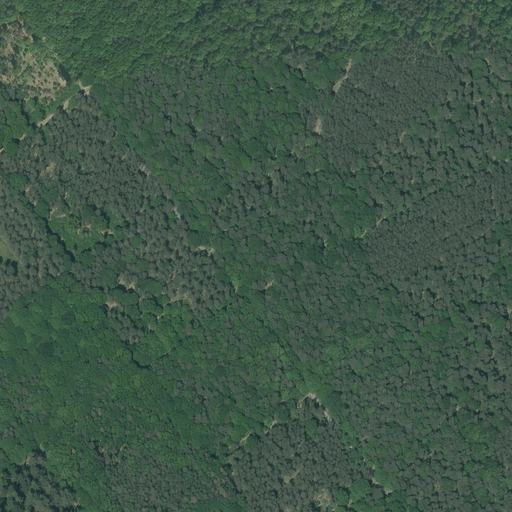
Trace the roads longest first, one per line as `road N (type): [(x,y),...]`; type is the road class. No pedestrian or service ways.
road 1 (track): [(221,511),(240,498),(213,460),(310,388),(305,381),(398,317),(347,242),(375,227),(293,114)]
road 2 (track): [(70,271),(213,460)]
road 3 (track): [(347,242),(242,299),(305,381)]
road 4 (track): [(165,196),(90,242),(70,271),(0,322)]
road 5 (track): [(511,223),(495,228),(482,171),(375,227)]
road 6 (track): [(398,312),(511,458)]
road 7 (track): [(435,0),(293,114)]
road 8 (track): [(293,114),(173,207)]
road 9 (track): [(310,388),(398,511)]
road 10 (track): [(0,391),(86,511)]
